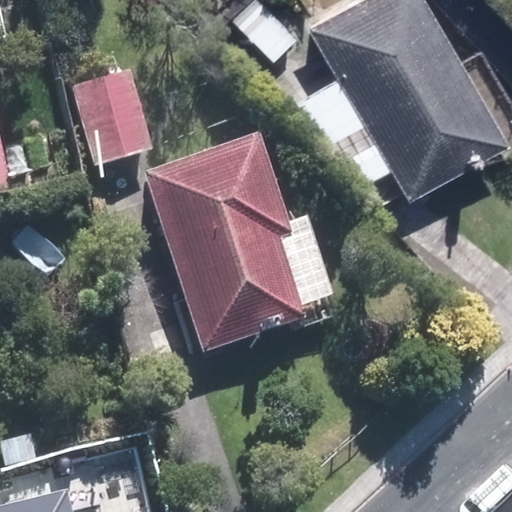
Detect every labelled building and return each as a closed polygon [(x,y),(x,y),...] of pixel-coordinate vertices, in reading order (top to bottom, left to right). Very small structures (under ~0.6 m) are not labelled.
[(295,35),(261,0),(250,0),(233,17),(270,58),(295,35)] [(406,0),(345,0),(309,23),(413,186),(493,136),(406,0)] [(146,149),(124,71),(68,86),(90,164),(146,149)] [(230,148),(146,179),(209,344),(292,312),(230,148)] [(76,511),(71,489),(0,507),(0,511),(76,511)]
